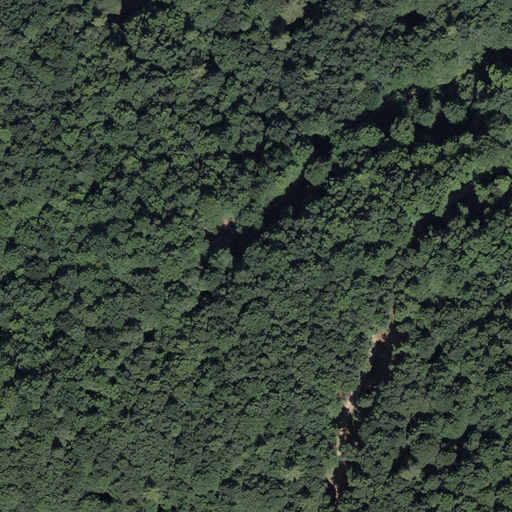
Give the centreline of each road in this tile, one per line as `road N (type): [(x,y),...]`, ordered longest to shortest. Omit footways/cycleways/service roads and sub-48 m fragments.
road 1 (track): [(511,56),(388,99),(250,218),(190,242),(95,392),(93,511)]
road 2 (track): [(340,511),(344,421),(375,345),(384,276),(422,223),(485,177),(511,144)]
